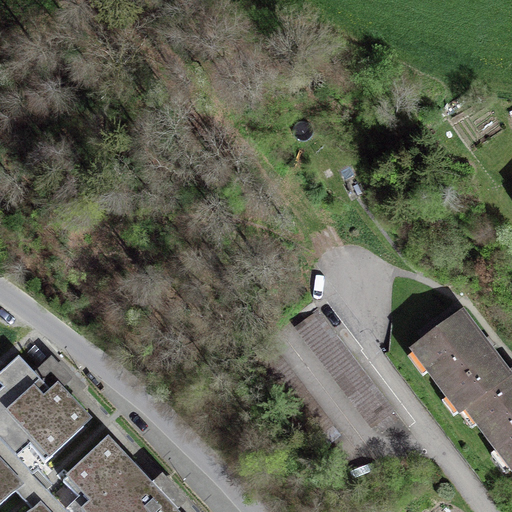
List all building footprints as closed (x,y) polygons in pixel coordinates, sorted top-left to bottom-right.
[(319,309),(297,326),(357,407),(379,390),(319,309)] [(462,312),(411,351),(459,414),(465,410),(511,376),(462,312)] [(272,346),(250,362),(311,443),(333,426),(272,346)] [(18,358),(3,372),(12,382),(0,393),(0,430),(2,433),(10,426),(45,463),(89,422),(60,391),(57,388),(52,393),(18,358)] [(511,374),(511,376),(465,410),(511,471),(511,374)] [(173,511),(161,499),(107,442),(63,483),(90,511),(173,511)] [(0,505),(22,485),(0,462),(0,505)]
